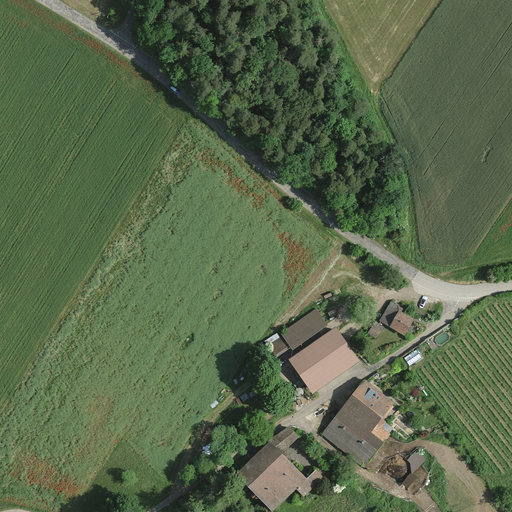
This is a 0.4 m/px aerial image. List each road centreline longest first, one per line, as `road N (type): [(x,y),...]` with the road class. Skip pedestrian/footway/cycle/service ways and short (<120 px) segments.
road 1 (unclassified): [(122,46),(367,242),(445,284),(496,285)]
road 2 (residential): [(496,285),(154,511)]
